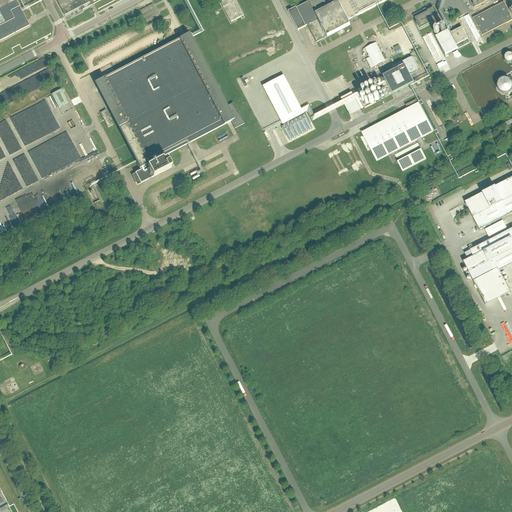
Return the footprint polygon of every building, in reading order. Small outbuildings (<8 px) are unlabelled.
[(0,0),(0,41),(29,26),(29,25),(27,20),(15,0),(0,0)] [(56,0),(57,2),(64,16),(81,7),(82,10),(101,0),(56,0)] [(231,22),(244,16),(235,0),(222,0),(221,1),(231,22)] [(308,0),(309,2),(297,8),(296,8),(288,12),(298,31),(306,27),(306,26),(307,25),(317,43),(350,25),(348,21),(388,0),(308,0)] [(469,0),(474,9),(491,0),(469,0)] [(482,36),(511,20),(511,17),(504,2),(473,18),(482,36)] [(147,23),(159,16),(152,4),(140,11),(147,23)] [(436,13),(433,8),(427,11),(428,12),(415,19),(417,23),(416,23),(417,26),(418,25),(420,29),(433,22),(433,23),(439,20),(437,15),(438,15),(437,12),(436,13)] [(255,39),(259,37),(259,15),(247,19),(252,33),(252,31),(255,39)] [(463,21),(472,39),(479,36),(470,18),(463,21)] [(470,43),(462,28),(450,34),(448,30),(435,37),(445,56),(470,43)] [(225,108),(187,36),(97,82),(142,168),(137,171),(144,182),(171,168),(168,163),(168,162),(166,159),(163,161),(162,159),(161,158),(231,122),(235,129),(244,124),(233,103),(225,108)] [(270,46),(278,42),(275,36),(267,40),(270,46)] [(234,49),(245,43),(243,37),(231,43),(234,49)] [(377,43),(367,48),(372,57),(367,59),(372,68),(387,60),(377,43)] [(347,85),(355,81),(342,56),(345,54),(343,51),(333,56),(347,85)] [(326,59),(331,70),(336,67),(331,56),(326,59)] [(392,94),(414,83),(410,75),(419,71),(412,57),(392,67),(394,71),(383,77),(392,94)] [(364,58),(356,61),(360,70),(367,67),(364,58)] [(507,93),(508,93),(509,93),(509,92),(510,92),(511,91),(511,90),(511,89),(511,88),(511,84),(511,83),(511,82),(510,81),(509,80),(508,80),(507,79),(506,79),(505,79),(504,79),(503,79),(502,80),(501,80),(500,81),(499,81),(499,82),(498,83),(498,84),(498,85),(498,86),(498,87),(498,88),(498,89),(498,90),(499,90),(499,91),(500,92),(501,93),(502,93),(503,93),(503,94),(504,94),(505,94),(506,94),(507,94),(507,93)] [(59,108),(68,103),(61,90),(52,95),(59,108)] [(351,92),(340,97),(348,115),(360,110),(359,107),(361,106),(357,98),(354,99),(351,92)] [(440,107),(444,105),(440,94),(436,95),(440,107)] [(257,97),(263,111),(269,108),(263,95),(257,97)] [(377,161),(433,132),(416,99),(406,105),(408,109),(362,133),(377,161)] [(313,119),(316,117),(311,107),(308,108),(313,119)] [(108,128),(113,125),(106,110),(100,113),(108,128)] [(295,115),(299,125),(303,123),(303,124),(309,122),(306,114),(307,114),(306,111),(295,115)] [(65,115),(48,121),(53,133),(70,127),(65,115)] [(37,140),(48,136),(47,134),(37,138),(36,137),(34,137),(35,138),(33,139),(31,135),(25,137),(26,140),(22,142),(25,149),(38,144),(37,140)] [(402,172),(426,160),(421,150),(397,162),(402,172)] [(3,161),(1,162),(0,158),(0,168),(8,165),(7,162),(4,163),(3,161)] [(511,178),(465,202),(473,218),(479,230),(511,213),(511,228),(465,254),(468,260),(463,262),(469,273),(474,283),(486,305),(510,292),(499,272),(511,265),(511,178)] [(0,511),(10,511),(0,491),(0,511)]
